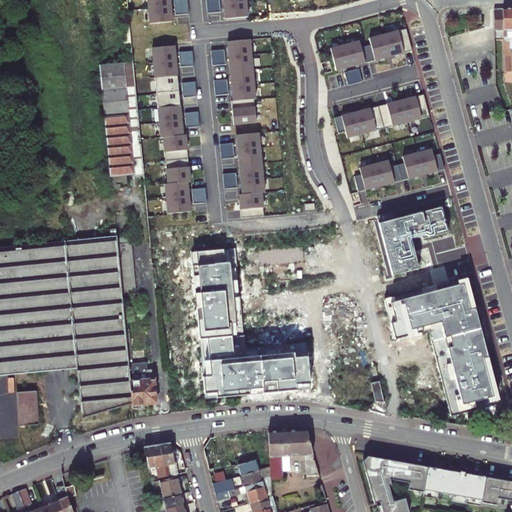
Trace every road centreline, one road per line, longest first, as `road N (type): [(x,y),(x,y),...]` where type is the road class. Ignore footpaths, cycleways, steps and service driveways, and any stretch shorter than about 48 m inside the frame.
road 1 (residential): [(396,0),(290,25),(310,88),(312,155),(343,219),(399,433)]
road 2 (residential): [(511,319),(421,0)]
road 3 (secondary): [(0,484),(79,452),(187,428)]
road 4 (secondary): [(187,428),(265,418),(335,422)]
